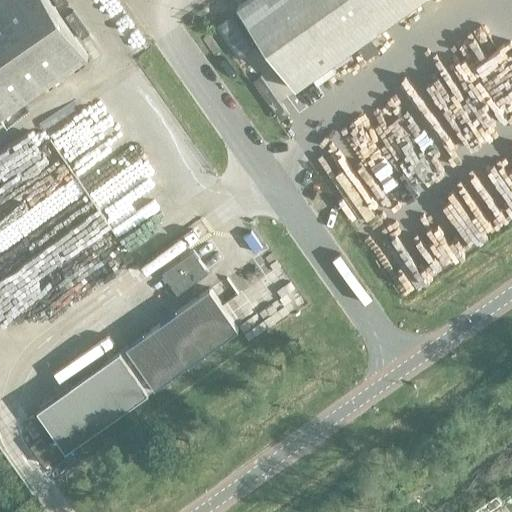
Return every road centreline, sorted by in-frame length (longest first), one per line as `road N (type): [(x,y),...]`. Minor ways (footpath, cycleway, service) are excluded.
road 1 (unclassified): [(402,370),(167,34)]
road 2 (unknown): [(467,0),(253,157)]
road 3 (unclassified): [(203,511),(402,370)]
road 4 (unclassified): [(402,370),(511,293)]
